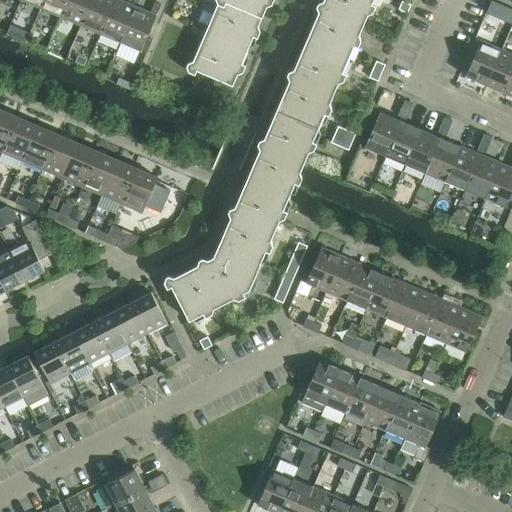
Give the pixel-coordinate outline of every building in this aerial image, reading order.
[(20,0),(40,9),(43,0),(20,0)] [(43,0),(40,9),(60,17),(67,0),(43,0)] [(80,26),(90,0),(67,0),(60,17),(80,26)] [(90,0),(80,26),(100,34),(114,0),(90,0)] [(120,43),(135,7),(118,0),(114,0),(100,34),(120,43)] [(225,0),(198,64),(193,61),(187,64),(186,67),(188,72),(194,75),(196,71),(232,86),(237,75),(242,73),(245,66),(241,64),(253,37),(257,39),(260,32),(258,27),(266,7),(272,4),(273,0),(225,0)] [(330,0),(275,128),(311,144),(324,114),(328,116),(331,109),(329,104),(338,83),(343,81),(346,74),(342,72),(354,46),(357,48),(360,40),(358,36),(367,15),(372,13),(375,6),(372,4),(373,0),(330,0)] [(407,14),(410,5),(401,1),(398,10),(407,14)] [(135,7),(120,43),(140,51),(160,5),(154,2),(149,13),(135,7)] [(501,15),(506,17),(511,19),(511,9),(504,6),(501,15)] [(10,24),(6,33),(13,36),(17,27),(10,24)] [(486,86),(501,50),(480,42),(465,77),(486,86)] [(511,55),(501,50),(486,86),(506,94),(511,79),(511,55)] [(78,55),(76,62),(83,65),(86,59),(78,55)] [(369,78),(378,82),(385,65),(376,61),(369,78)] [(126,81),(123,87),(130,90),(133,84),(126,81)] [(400,108),(408,112),(412,104),(404,100),(400,108)] [(405,119),(408,112),(400,108),(397,116),(405,119)] [(0,151),(1,152),(16,117),(0,110),(0,151)] [(385,156),(400,121),(379,112),(364,147),(385,156)] [(1,152),(21,161),(37,126),(16,117),(1,152)] [(440,125),(448,129),(452,121),(443,117),(440,125)] [(385,156),(405,165),(420,129),(400,121),(385,156)] [(445,136),(448,129),(440,125),(437,132),(445,136)] [(21,161),(42,170),(57,135),(37,126),(21,161)] [(348,151),(355,134),(337,126),(330,143),(348,151)] [(275,128),(242,205),(223,250),(227,252),(224,258),(176,283),(173,278),(168,276),(165,277),(164,283),(167,289),(171,287),(189,321),(203,314),(205,318),(212,314),(213,309),(233,299),(238,301),(245,297),(241,289),(252,284),(266,252),(269,253),(272,246),(270,241),(279,221),(259,212),(279,221),(311,144),(275,128)] [(425,173),(440,138),(420,129),(405,165),(425,173)] [(480,142),(488,146),(491,138),(483,134),(480,142)] [(42,170),(61,178),(76,143),(57,135),(42,170)] [(440,138),(425,173),(444,182),(460,146),(440,138)] [(485,153),(488,146),(480,142),(476,150),(485,153)] [(81,187),(96,152),(76,143),(61,178),(81,187)] [(460,146),(444,182),(464,190),(480,155),(460,146)] [(96,152),(81,187),(101,195),(116,160),(96,152)] [(484,199),(499,164),(480,155),(464,190),(484,199)] [(116,160),(101,195),(121,204),(136,169),(116,160)] [(511,168),(499,164),(484,199),(505,208),(511,191),(511,168)] [(136,169),(121,204),(142,213),(157,178),(136,169)] [(25,208),(28,200),(17,195),(14,203),(25,208)] [(28,200),(25,208),(36,212),(39,205),(28,200)] [(73,208),(69,218),(78,222),(82,212),(73,208)] [(57,213),(54,220),(65,225),(68,217),(57,213)] [(441,213),(438,222),(448,226),(451,218),(441,213)] [(68,217),(65,225),(75,229),(78,222),(68,217)] [(22,229),(27,240),(8,250),(24,281),(44,270),(40,262),(53,255),(36,222),(22,229)] [(105,242),(108,234),(97,229),(93,237),(105,242)] [(140,239),(125,232),(122,231),(118,239),(115,246),(122,249),(140,239)] [(108,234),(105,242),(115,246),(118,239),(108,234)] [(273,299),(282,303),(307,246),(298,242),(273,299)] [(326,292),(341,257),(321,248),(306,283),(326,292)] [(0,253),(0,280),(5,291),(24,281),(8,250),(0,253)] [(341,257),(326,292),(345,301),(361,265),(341,257)] [(345,301),(365,309),(384,265),(374,261),(370,269),(361,265),(345,301)] [(385,266),(366,309),(385,317),(400,282),(392,279),(396,271),(385,266)] [(401,282),(386,318),(405,326),(421,291),(401,282)] [(421,291),(405,326),(425,335),(441,299),(421,291)] [(167,324),(151,292),(131,303),(147,334),(167,324)] [(441,299),(425,335),(445,343),(460,308),(441,299)] [(112,313),(128,344),(147,334),(131,303),(112,313)] [(460,308),(445,343),(466,352),(481,317),(460,308)] [(92,322),(108,354),(128,344),(112,313),(92,322)] [(310,330),(313,322),(306,318),(302,326),(310,330)] [(73,332),(89,364),(108,354),(92,322),(73,332)] [(313,322),(310,330),(317,333),(321,325),(313,322)] [(54,342),(70,373),(74,379),(78,380),(90,374),(92,370),(88,364),(89,364),(73,332),(54,342)] [(350,347),(353,339),(345,335),(342,343),(350,347)] [(203,350),(212,346),(207,337),(199,341),(203,350)] [(353,339),(350,347),(357,350),(361,342),(353,339)] [(70,373),(54,342),(34,352),(50,384),(70,373)] [(389,364),(394,352),(379,346),(374,357),(389,364)] [(182,348),(176,351),(181,361),(187,358),(182,348)] [(394,352),(389,364),(405,370),(410,359),(394,352)] [(7,366),(23,397),(28,406),(48,396),(27,356),(7,366)] [(161,362),(165,369),(176,364),(173,356),(161,362)] [(325,405),(340,369),(319,360),(304,396),(325,405)] [(165,369),(161,362),(150,368),(154,375),(165,369)] [(0,369),(0,399),(4,407),(23,397),(7,366),(0,369)] [(340,369),(325,405),(345,413),(360,378),(340,369)] [(429,381),(432,373),(425,370),(421,377),(429,381)] [(440,376),(432,373),(429,381),(436,384),(440,376)] [(123,382),(126,389),(138,383),(134,376),(123,382)] [(360,378),(345,413),(364,422),(380,386),(360,378)] [(126,389),(123,382),(112,388),(115,395),(126,389)] [(380,386),(364,422),(384,430),(400,395),(380,386)] [(403,386),(400,395),(385,431),(404,439),(419,404),(423,395),(403,386)] [(84,402),(88,409),(99,403),(96,396),(84,402)] [(88,409),(84,402),(73,407),(77,414),(88,409)] [(440,413),(419,404),(404,439),(418,445),(415,453),(425,457),(431,445),(428,443),(440,413)] [(502,417),(504,418),(511,421),(511,405),(508,404),(502,417)] [(49,420),(38,425),(41,433),(53,427),(49,420)] [(26,431),(30,439),(41,433),(38,425),(26,431)] [(310,439),(314,431),(306,427),(302,435),(310,439)] [(314,431),(310,439),(317,442),(321,434),(314,431)] [(0,444),(0,446),(3,452),(14,447),(11,439),(0,444)] [(304,452),(308,444),(300,441),(297,449),(304,452)] [(308,444),(304,452),(312,455),(315,448),(308,444)] [(350,456),(353,448),(345,444),(342,452),(350,456)] [(353,448),(350,456),(357,459),(360,451),(353,448)] [(304,452),(301,461),(309,464),(313,456),(312,455),(304,452)] [(344,469),(347,461),(340,458),(336,466),(344,469)] [(355,465),(347,461),(344,469),(351,472),(355,465)] [(389,473),(393,465),(385,461),(382,469),(389,473)] [(335,465),(331,473),(341,477),(344,469),(336,466),(335,465)] [(400,468),(393,465),(389,473),(397,476),(400,468)] [(106,510),(116,505),(144,490),(133,469),(95,490),(106,510)] [(271,511),(278,511),(293,479),(272,470),(257,506),(271,511)] [(161,475),(154,478),(160,489),(167,485),(161,475)] [(384,486),(387,478),(379,475),(376,483),(384,486)] [(153,492),(160,489),(154,478),(147,482),(153,492)] [(394,482),(387,478),(384,486),(391,490),(394,482)] [(293,479),(278,511),(302,511),(313,487),(293,479)] [(313,487),(302,511),(325,511),(333,496),(313,487)] [(144,490),(116,505),(119,511),(148,511),(154,509),(144,490)] [(80,492),(67,497),(73,511),(79,511),(87,509),(80,492)] [(333,496),(325,511),(349,511),(352,504),(333,496)]
